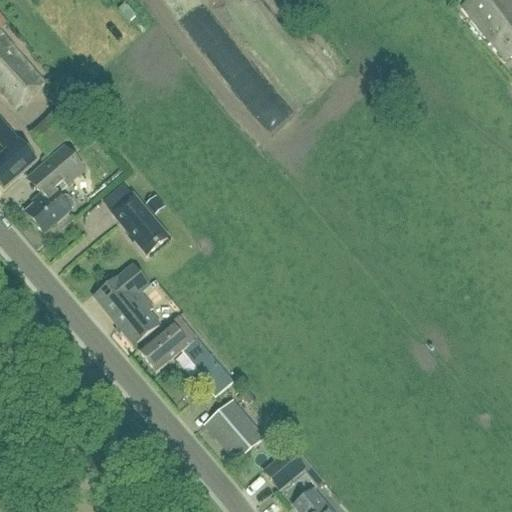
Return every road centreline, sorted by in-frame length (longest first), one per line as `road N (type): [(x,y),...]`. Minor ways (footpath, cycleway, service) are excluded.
road 1 (tertiary): [(237,511),(0,236)]
road 2 (unclassified): [(116,511),(0,374)]
